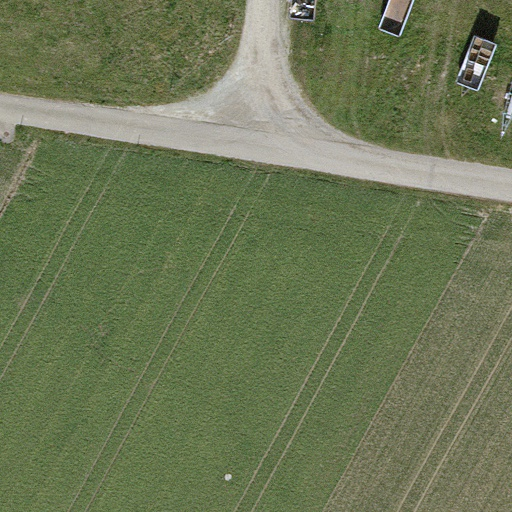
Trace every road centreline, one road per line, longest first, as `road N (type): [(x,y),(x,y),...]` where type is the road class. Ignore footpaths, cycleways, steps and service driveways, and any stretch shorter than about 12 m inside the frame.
road 1 (track): [(0,109),(511,187)]
road 2 (track): [(266,149),(274,0)]
